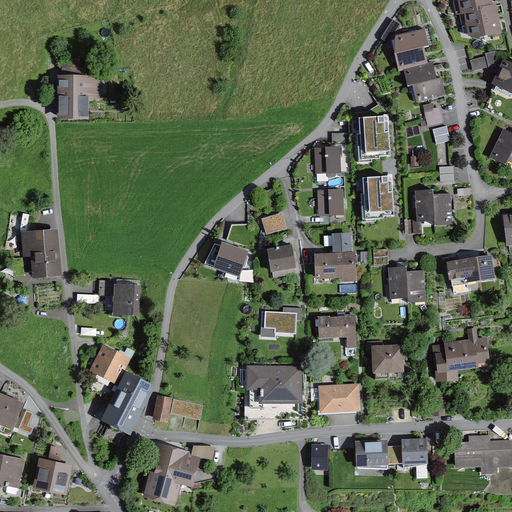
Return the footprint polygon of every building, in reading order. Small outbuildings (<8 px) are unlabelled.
[(481,11),(492,9),(490,0),(469,0),(462,1),(465,16),(467,16),(481,13),(481,11)] [(498,20),(496,8),(492,9),(481,11),(481,13),(467,16),(469,26),(498,20)] [(479,39),(501,34),(498,20),(469,26),(472,37),(479,39)] [(398,37),(399,55),(427,49),(430,47),(426,31),(398,37)] [(399,55),(401,71),(405,71),(428,64),(427,49),(399,55)] [(485,56),(486,59),(488,69),(499,67),(495,53),(485,56)] [(471,62),(473,73),(488,69),(486,59),(471,62)] [(405,71),(409,87),(414,86),(439,80),(434,64),(428,64),(405,71)] [(511,93),(511,66),(507,64),(496,86),(511,93)] [(88,80),(61,80),(61,121),(89,121),(88,80)] [(439,80),(414,86),(418,105),(446,95),(443,80),(439,80)] [(442,121),(437,101),(423,104),(427,124),(442,121)] [(384,118),(359,119),(360,153),(363,153),(386,152),(384,118)] [(438,137),(448,134),(446,125),(433,129),(435,138),(438,137)] [(511,136),(506,133),(493,158),(509,166),(511,158),(511,136)] [(331,135),(332,145),(349,145),(349,134),(331,135)] [(438,137),(440,145),(450,142),(448,134),(438,137)] [(338,151),(316,151),(316,174),(339,174),(338,151)] [(386,152),(363,153),(366,197),(388,195),(386,152)] [(440,176),(455,176),(455,168),(440,168),(440,176)] [(440,176),(441,184),(455,184),(455,176),(440,176)] [(341,193),(319,193),(319,216),(342,216),(341,193)] [(434,193),(417,195),(420,223),(437,222),(435,198),(434,193)] [(449,197),(435,198),(437,222),(438,227),(453,225),(449,197)] [(396,203),(379,204),(381,246),(399,245),(396,203)] [(260,218),(266,234),(287,227),(282,211),(260,218)] [(406,237),(423,237),(422,224),(406,225),(406,237)] [(56,234),(25,236),(25,240),(19,241),(19,252),(26,251),(26,257),(33,257),(34,279),(59,277),(56,234)] [(351,237),(335,238),(336,257),(318,258),(319,286),(356,284),(355,255),(351,255),(351,237)] [(210,252),(206,266),(240,277),(247,254),(225,247),(222,256),(210,252)] [(292,248),(271,252),(275,276),(297,273),(292,248)] [(492,258),(450,265),(453,283),(467,280),(468,285),(496,280),(492,258)] [(15,279),(24,278),(22,262),(13,263),(15,279)] [(408,270),(391,272),(394,300),(411,299),(408,276),(408,270)] [(423,274),(408,276),(411,299),(412,305),(426,303),(423,274)] [(101,280),(102,293),(113,292),(113,280),(101,280)] [(138,288),(116,287),(116,317),(137,317),(138,288)] [(99,298),(77,296),(76,306),(98,308),(99,298)] [(259,327),(258,338),(274,339),(274,335),(294,336),(295,320),(301,320),(301,307),(283,307),(283,312),(264,311),(263,328),(259,327)] [(355,319),(322,321),(322,340),(356,339),(355,319)] [(448,349),(436,350),(440,382),(458,380),(457,371),(491,367),(488,342),(479,343),(478,332),(471,332),(473,343),(447,346),(448,349)] [(105,349),(93,372),(116,384),(128,362),(105,349)] [(404,349),(376,350),(377,375),(405,374),(404,349)] [(301,368),(250,370),(251,391),(263,391),(263,404),(302,403),(301,368)] [(128,376),(105,421),(130,434),(153,388),(128,376)] [(359,388),(322,390),(323,414),(361,412),(359,388)] [(1,398),(0,400),(0,424),(13,430),(23,407),(1,398)] [(171,402),(159,400),(155,420),(167,422),(171,402)] [(33,432),(40,414),(28,409),(21,428),(33,432)] [(472,445),(458,446),(459,468),(485,467),(486,474),(497,474),(497,467),(511,467),(511,443),(490,444),(490,439),(471,439),(472,445)] [(429,442),(405,442),(405,448),(406,465),(406,469),(431,464),(429,442)] [(388,465),(406,465),(405,448),(389,449),(389,444),(359,444),(360,467),(388,470),(388,465)] [(200,457),(158,446),(145,496),(175,504),(180,483),(193,486),(200,457)] [(328,448),(314,448),(314,469),(328,469),(328,448)] [(0,458),(0,484),(18,488),(23,463),(0,458)] [(72,467),(42,462),(36,490),(67,495),(72,467)]
